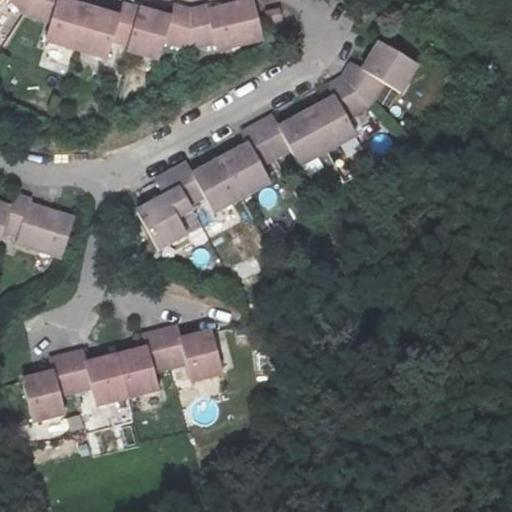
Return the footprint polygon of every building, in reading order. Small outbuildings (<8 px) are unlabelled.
[(0,0),(0,7),(4,4),(26,23),(36,0),(0,0)] [(58,0),(36,0),(26,23),(49,30),(46,43),(75,51),(89,11),(58,1),(58,0)] [(187,8),(194,52),(263,41),(257,5),(209,13),(209,5),(187,8)] [(169,20),(138,12),(127,49),(163,59),(167,45),(194,52),(187,8),(175,6),(169,20)] [(120,19),(89,11),(75,51),(111,60),(116,47),(127,49),(138,12),(125,9),(120,19)] [(335,82),(365,115),(382,91),(393,97),(410,72),(377,51),(357,77),(346,69),(335,82)] [(365,115),(335,82),(323,90),(328,100),(300,115),(322,156),(352,140),(347,129),(365,115)] [(322,156),(300,115),(272,130),(267,122),(252,130),(275,167),(290,159),(297,170),(322,156)] [(275,167),(252,130),(236,138),(242,150),(214,166),(232,203),(265,185),(259,176),(275,167)] [(232,203),(214,166),(189,180),(181,168),(162,180),(184,217),(200,208),(205,219),(232,203)] [(191,227),(184,217),(162,180),(149,187),(158,203),(126,219),(147,258),(178,243),(175,237),(191,227)] [(0,228),(0,274),(39,287),(50,248),(8,235),(10,230),(0,228)] [(239,281),(260,270),(253,257),(232,268),(239,281)] [(47,375),(18,382),(30,425),(60,417),(57,405),(72,401),(91,397),(92,409),(122,402),(157,394),(153,379),(169,375),(173,390),(220,376),(209,336),(177,344),(174,332),(158,336),(140,340),(143,351),(111,359),(81,366),(79,355),(60,360),(44,363),(47,375)] [(132,422),(112,428),(117,445),(137,439),(132,422)]
